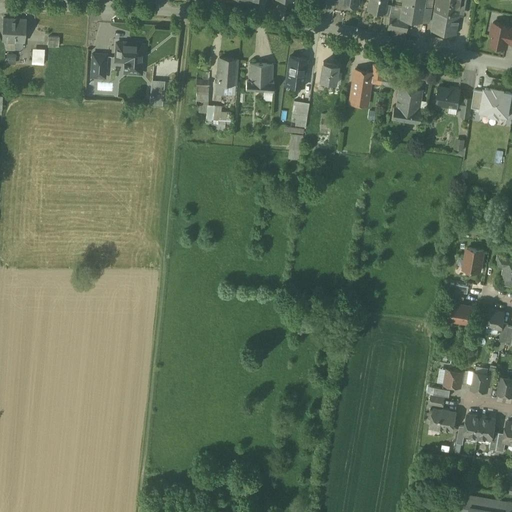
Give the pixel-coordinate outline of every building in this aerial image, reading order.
[(385,0),(369,0),(368,8),(383,12),(385,4),(385,0)] [(424,0),(403,0),(401,14),(400,21),(407,22),(407,18),(421,21),(424,0)] [(465,0),(435,0),(435,3),(463,8),(464,8),(465,0)] [(463,8),(435,3),(432,23),(438,24),(435,38),(457,43),(460,23),(467,24),(469,13),(462,11),(463,8)] [(383,12),(382,15),(388,17),(391,5),(385,4),(383,12)] [(401,14),(391,12),(389,27),(405,31),(407,22),(400,21),(401,14)] [(26,19),(4,18),(3,39),(3,40),(25,41),(26,19)] [(511,26),(493,22),(491,33),(493,33),(491,44),(506,47),(507,42),(511,42),(511,27),(510,27),(511,26)] [(59,36),(48,36),(49,47),(59,46),(59,36)] [(143,44),(117,42),(116,56),(126,57),(126,62),(124,62),(124,63),(126,64),(125,71),(141,72),(143,44)] [(33,47),(32,63),(45,63),(45,48),(33,47)] [(107,54),(94,52),(92,76),(106,77),(107,54)] [(307,59),(289,57),(286,79),(287,79),(286,84),(291,84),(292,79),(296,80),(295,83),(304,84),(304,81),(307,59)] [(237,59),(220,58),(218,72),(235,74),(237,59)] [(273,64),(250,62),(250,73),(255,73),(255,81),(261,81),(261,77),(266,77),(266,73),(273,74),(273,64)] [(336,64),(322,62),(319,80),(334,82),(336,64)] [(383,66),(373,64),(372,72),(371,82),(380,84),(382,74),(383,66)] [(369,72),(355,70),(350,102),(367,105),(369,90),(366,89),(369,72)] [(235,74),(218,72),(218,81),(216,81),(215,89),(224,90),(224,82),(235,83),(235,74)] [(255,73),(250,73),(250,77),(247,77),(247,89),(274,90),(274,81),(272,81),(273,74),(266,73),(266,77),(261,77),(261,81),(255,81),(255,73)] [(152,78),(151,96),(165,96),(165,79),(152,78)] [(422,91),(400,87),(397,106),(394,106),(392,118),(419,123),(421,110),(419,110),(422,91)] [(460,90),(438,87),(436,103),(438,103),(440,106),(446,107),(448,105),(462,107),(464,98),(459,97),(460,90)] [(511,93),(485,88),(481,110),(490,111),(490,114),(498,115),(498,113),(507,114),(511,93)] [(471,98),(464,97),(464,98),(462,107),(461,115),(469,116),(471,98)] [(309,103),(294,100),(292,113),(299,114),(307,115),(309,103)] [(214,105),(207,105),(206,120),(213,120),(214,105)] [(222,106),(214,105),(213,120),(206,120),(206,124),(212,125),(211,130),(230,132),(231,113),(221,112),(222,106)] [(307,115),(299,114),(298,124),(305,125),(307,115)] [(285,125),(284,129),(303,133),(303,129),(285,125)] [(303,137),(290,136),(288,158),(300,159),(303,137)] [(455,137),(454,148),(464,149),(465,138),(455,137)] [(483,251),(467,248),(463,268),(480,271),(483,251)] [(511,255),(505,254),(501,283),(511,284),(511,255)] [(468,286),(451,283),(449,290),(464,292),(467,293),(468,286)] [(464,292),(449,290),(448,296),(463,298),(464,292)] [(471,307),(451,303),(448,319),(468,322),(471,307)] [(504,313),(489,310),(486,325),(501,328),(502,328),(503,323),(504,313)] [(501,328),(499,340),(505,342),(508,326),(508,324),(503,323),(502,328),(501,328)] [(496,368),(490,366),(489,374),(487,384),(493,385),(496,368)] [(463,371),(447,368),(445,384),(460,386),(463,371)] [(489,374),(475,371),(472,388),(486,391),(487,384),(489,374)] [(511,377),(501,376),(498,393),(511,395),(511,377)] [(450,390),(434,387),(433,394),(449,396),(450,390)] [(444,397),(431,395),(430,403),(442,405),(444,397)] [(448,411),(442,410),(434,408),(433,415),(431,415),(429,417),(428,421),(430,423),(438,424),(440,427),(452,430),(455,412),(449,411),(448,411)] [(481,416),(467,414),(465,426),(464,434),(478,436),(481,416)] [(495,419),(481,416),(478,436),(491,439),(493,431),(495,419)] [(511,421),(507,421),(505,433),(503,441),(505,441),(511,442),(511,421)] [(459,425),(456,443),(463,444),(464,434),(465,426),(459,425)] [(499,432),(493,431),(491,439),(489,448),(496,450),(499,432)] [(505,433),(499,432),(496,450),(504,451),(505,441),(503,441),(505,433)] [(506,505),(462,497),(459,511),(511,511),(511,502),(506,501),(506,505)]
